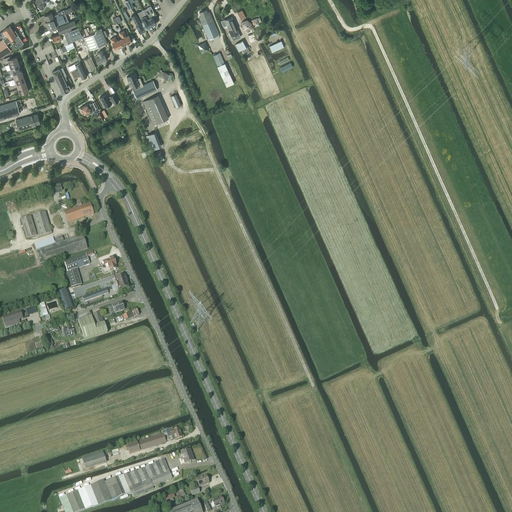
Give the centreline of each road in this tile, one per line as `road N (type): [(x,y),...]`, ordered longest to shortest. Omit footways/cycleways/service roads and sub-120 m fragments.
road 1 (residential): [(237,511),(99,200),(113,180)]
road 2 (track): [(496,306),(372,28),(349,30),(328,0)]
road 3 (secondary): [(263,511),(139,228)]
road 4 (residential): [(63,101),(152,38),(185,0)]
